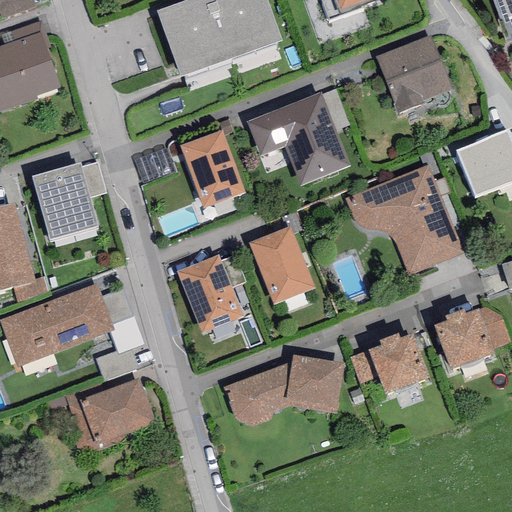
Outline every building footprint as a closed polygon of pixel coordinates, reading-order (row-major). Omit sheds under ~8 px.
[(0,0),(0,16),(1,20),(35,8),(32,0),(0,0)] [(264,0),(205,0),(157,18),(181,81),(283,44),(264,0)] [(332,0),(338,16),(380,0),(332,0)] [(511,0),(497,0),(502,10),(496,13),(505,35),(511,32),(511,0)] [(41,22),(1,37),(4,46),(0,47),(0,112),(60,91),(45,50),(51,48),(41,22)] [(430,37),(374,59),(397,116),(423,106),(422,102),(451,90),(430,37)] [(320,96),(246,124),(260,159),(285,150),(300,189),(349,170),(320,96)] [(462,148),(449,154),(470,205),(494,195),(496,198),(511,191),(511,127),(484,139),(482,134),(459,143),(462,148)] [(222,134),(180,149),(203,212),(245,197),(222,134)] [(80,167),(32,181),(49,242),(98,228),(80,167)] [(428,167),(345,200),(349,212),(354,222),(358,227),(363,229),(373,231),(378,231),(385,233),(390,237),(394,242),(398,250),(409,278),(462,256),(428,167)] [(14,206),(0,209),(0,293),(15,289),(35,284),(34,281),(14,206)] [(290,230),(249,246),(273,308),(315,291),(290,230)] [(218,259),(177,275),(201,336),(242,319),(218,259)] [(511,263),(501,267),(509,293),(511,291),(511,263)] [(45,278),(34,281),(35,284),(15,289),(20,306),(48,292),(45,278)] [(97,285),(0,322),(0,326),(16,369),(115,331),(97,285)] [(486,310),(478,312),(491,350),(511,344),(503,319),(486,310)] [(446,325),(434,329),(449,374),(494,358),(491,350),(478,312),(465,317),(463,313),(444,319),(446,325)] [(429,382),(412,338),(400,342),(398,337),(378,344),(379,347),(350,358),(360,385),(378,378),(385,398),(429,382)] [(342,367),(292,359),(291,364),(230,387),(234,397),(228,404),(235,421),(253,427),(270,421),(273,413),(289,408),(336,415),(342,367)] [(155,425),(138,382),(84,402),(80,393),(65,399),(79,435),(77,442),(77,447),(80,453),(84,455),(88,455),(125,442),(123,438),(155,425)]
